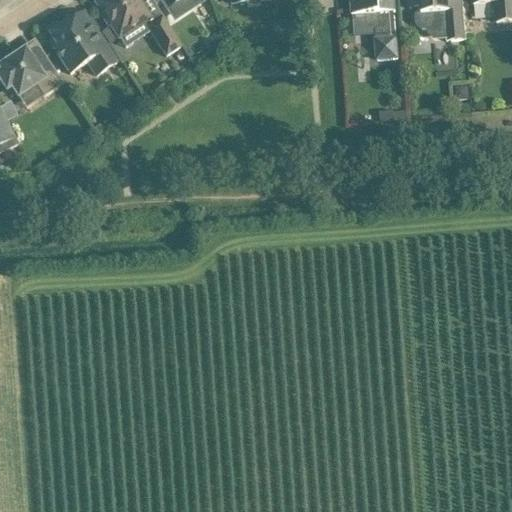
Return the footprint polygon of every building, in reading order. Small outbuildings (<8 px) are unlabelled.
[(97,0),(98,0),(95,2),(103,14),(102,15),(110,28),(111,27),(119,39),(126,49),(150,33),(147,28),(153,25),(136,0),(97,0)] [(150,0),(155,7),(160,3),(174,24),(210,1),(209,0),(150,0)] [(394,0),(345,0),(346,0),(347,2),(348,3),(349,4),(351,5),(352,5),(353,17),(356,17),(356,27),(359,29),(361,32),(365,32),(372,31),(375,31),(378,63),(400,62),(398,38),(397,39),(396,36),(395,14),(396,14),(394,0)] [(409,0),(410,3),(410,4),(421,3),(422,11),(415,17),(416,26),(423,32),(446,30),(447,41),(447,43),(467,42),(465,18),(463,0),(409,0)] [(511,0),(474,0),(475,7),(492,6),(492,14),(497,14),(498,25),(511,24),(511,0)] [(109,54),(98,37),(84,14),(50,36),(58,49),(54,52),(65,69),(71,76),(88,65),(97,78),(117,65),(109,54)] [(153,25),(147,28),(150,33),(167,58),(182,49),(162,18),(153,25)] [(218,35),(207,42),(214,53),(225,46),(218,35)] [(0,70),(2,74),(0,75),(0,81),(7,92),(12,89),(19,99),(26,111),(44,99),(64,86),(56,74),(45,57),(33,65),(25,53),(0,69),(0,70)] [(456,89),(457,102),(470,102),(469,88),(456,89)] [(10,103),(0,109),(1,110),(7,124),(18,118),(10,103)] [(392,124),(409,122),(407,109),(390,111),(392,124)] [(0,147),(16,140),(9,128),(7,124),(1,110),(0,110),(0,147)]
